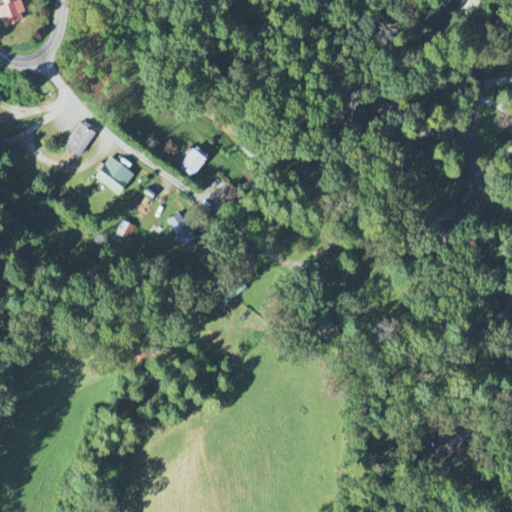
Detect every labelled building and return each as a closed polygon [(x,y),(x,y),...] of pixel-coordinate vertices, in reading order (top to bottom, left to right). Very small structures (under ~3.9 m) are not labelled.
[(18,2),(12,4),(11,0),(1,0),(4,7),(0,8),(0,15),(4,29),(24,23),(18,2)] [(460,0),(435,0),(419,28),(437,39),(460,0)] [(365,108),(345,108),(345,124),(365,123),(365,108)] [(64,153),(81,160),(93,133),(77,125),(64,153)] [(425,166),(418,147),(392,157),(400,176),(425,166)] [(207,158),(193,148),(177,169),(192,179),(207,158)] [(116,198),(132,177),(109,159),(93,179),(116,198)] [(217,200),(229,211),(240,199),(229,188),(217,200)] [(76,198),(65,189),(55,202),(65,210),(76,198)] [(182,249),(195,240),(178,215),(165,223),(182,249)] [(129,241),(134,228),(120,223),(115,236),(129,241)] [(225,306),(244,289),(232,277),(214,294),(225,306)] [(484,319),(500,332),(511,316),(511,307),(500,298),(484,319)] [(332,329),(328,315),(311,321),(315,334),(332,329)]
